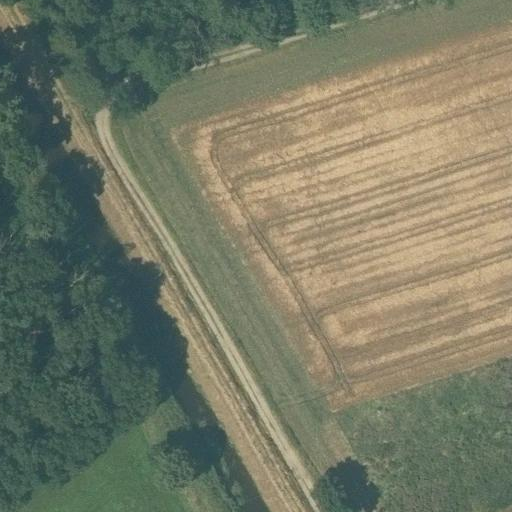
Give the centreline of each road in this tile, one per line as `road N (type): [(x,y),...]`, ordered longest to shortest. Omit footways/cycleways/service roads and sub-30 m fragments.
road 1 (track): [(320,511),(106,137),(98,100)]
road 2 (track): [(413,0),(131,83),(98,100)]
